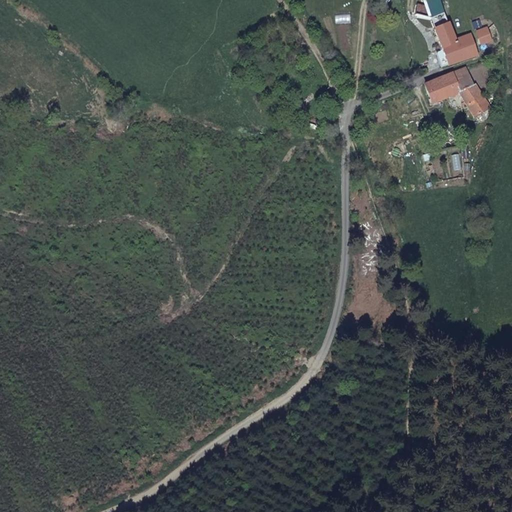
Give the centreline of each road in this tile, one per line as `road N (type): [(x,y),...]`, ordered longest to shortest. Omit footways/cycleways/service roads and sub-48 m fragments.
road 1 (unclassified): [(103,511),(204,459),(308,381),(334,324),(349,253),(345,109)]
road 2 (track): [(406,511),(414,335),(346,128)]
road 3 (track): [(511,45),(345,109),(315,43),(284,0)]
